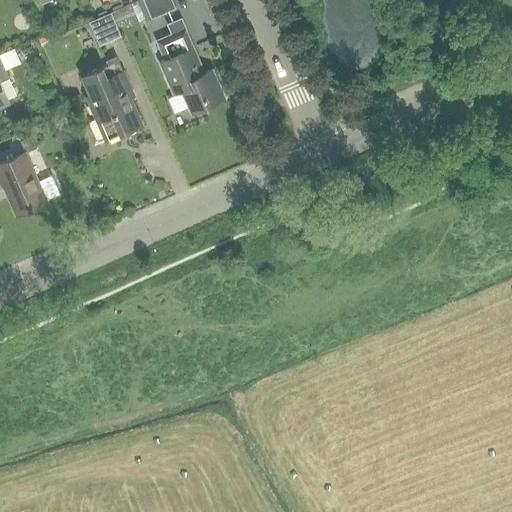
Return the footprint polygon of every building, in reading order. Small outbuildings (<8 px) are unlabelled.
[(176,9),(172,0),(143,0),(152,19),(176,9)] [(122,37),(112,14),(90,23),(100,46),(122,37)] [(204,73),(185,29),(181,20),(168,26),(172,35),(157,41),(166,60),(160,62),(174,94),(182,91),(192,113),(222,100),(224,96),(212,70),(204,73)] [(0,82),(9,79),(5,70),(21,63),(15,48),(0,54),(0,104),(7,101),(0,85),(0,82)] [(108,65),(82,77),(90,95),(86,97),(105,141),(142,125),(130,98),(134,96),(123,71),(116,56),(106,61),(108,65)] [(61,193),(60,192),(53,176),(38,182),(26,153),(37,148),(32,137),(20,142),(25,153),(0,163),(0,188),(6,186),(11,197),(8,198),(16,215),(47,201),(46,200),(61,193)]
